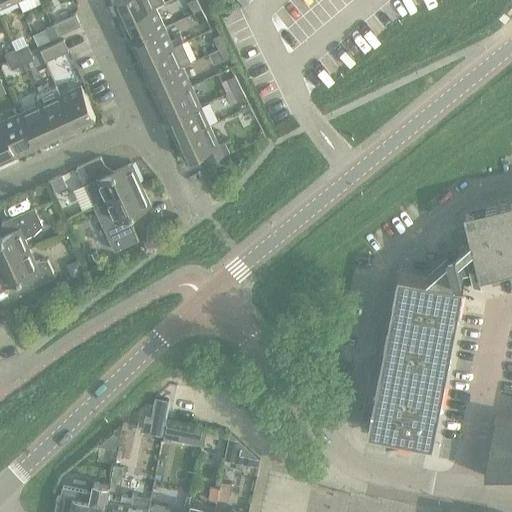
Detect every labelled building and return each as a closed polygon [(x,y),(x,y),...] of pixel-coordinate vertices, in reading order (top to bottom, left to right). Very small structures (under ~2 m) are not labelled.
[(0,0),(0,9),(18,1),(18,0),(0,0)] [(118,0),(115,2),(124,22),(156,7),(156,8),(166,3),(164,0),(118,0)] [(193,0),(189,3),(194,13),(202,9),(197,0),(193,0)] [(124,22),(133,42),(165,27),(156,8),(156,7),(124,22)] [(200,25),(207,21),(202,9),(194,13),(200,25)] [(53,25),(58,37),(82,26),(77,15),(53,25)] [(45,29),(51,40),(58,37),(53,25),(45,29)] [(133,42),(142,61),(184,42),(182,36),(171,41),(165,27),(133,42)] [(215,39),(220,49),(227,45),(222,35),(215,39)] [(46,62),(70,51),(65,40),(41,51),(46,62)] [(142,61),(151,81),(183,66),(192,62),(183,43),(185,42),(184,42),(142,61)] [(17,49),(20,57),(31,52),(28,44),(17,49)] [(225,60),(227,59),(233,56),(227,45),(220,49),(225,60)] [(5,55),(9,62),(20,57),(17,49),(5,55)] [(20,57),(24,65),(35,60),(31,52),(20,57)] [(12,70),(24,65),(20,57),(9,62),(12,70)] [(151,81),(160,100),(192,86),(183,66),(151,81)] [(227,80),(233,91),(241,87),(236,76),(227,80)] [(57,85),(38,94),(42,105),(51,124),(57,136),(77,127),(62,96),(57,85)] [(160,100),(169,120),(201,106),(192,86),(160,100)] [(62,96),(77,127),(96,118),(82,87),(62,96)] [(239,102),(247,98),(241,87),(233,91),(239,102)] [(22,114),(37,145),(57,136),(42,105),(22,114)] [(169,120),(178,140),(210,125),(201,106),(169,120)] [(3,123),(17,154),(37,145),(22,114),(3,123)] [(0,161),(17,154),(3,123),(0,123),(0,161)] [(202,153),(207,164),(231,153),(225,142),(219,145),(210,125),(178,140),(187,160),(202,153)] [(102,157),(78,168),(80,174),(85,185),(88,191),(94,204),(95,206),(106,201),(143,185),(133,163),(110,174),(105,163),(102,157)] [(51,180),(57,192),(69,186),(64,175),(51,180)] [(106,201),(95,206),(115,250),(139,239),(129,217),(152,206),(143,185),(106,201)] [(451,257),(427,278),(456,284),(455,279),(475,274),(478,273),(478,274),(480,273),(481,275),(511,267),(511,199),(500,203),(501,206),(490,209),(491,214),(479,216),(480,221),(469,224),(472,239),(458,251),(458,249),(457,249),(457,252),(452,257),(450,251),(449,251),(451,257)] [(0,237),(0,263),(31,249),(26,239),(35,235),(44,226),(36,207),(2,223),(8,234),(0,237)] [(36,261),(31,249),(0,263),(0,278),(4,287),(27,277),(32,288),(56,277),(49,260),(36,261)] [(97,251),(88,255),(91,262),(100,258),(97,251)] [(464,285),(456,284),(427,278),(399,273),(368,432),(401,438),(400,444),(413,443),(414,440),(434,444),(439,417),(442,402),(448,372),(451,357),(450,357),(456,327),(457,327),(460,313),(459,313),(464,285)] [(156,397),(152,415),(167,418),(171,400),(156,397)] [(487,469),(485,477),(511,476),(511,418),(504,417),(497,416),(497,417),(487,469)] [(168,419),(164,437),(178,440),(181,422),(182,422),(168,419)] [(119,432),(100,445),(117,448),(119,432)] [(111,486),(109,492),(110,492),(110,491),(115,492),(117,480),(122,481),(123,474),(113,472),(111,486)] [(105,511),(109,492),(111,486),(94,482),(91,493),(63,487),(62,495),(59,495),(55,511),(105,511)] [(222,482),(219,500),(229,502),(232,484),(222,482)] [(109,492),(105,511),(148,511),(150,504),(151,498),(133,495),(132,496),(123,495),(122,499),(112,497),(113,493),(110,492),(109,492)]
